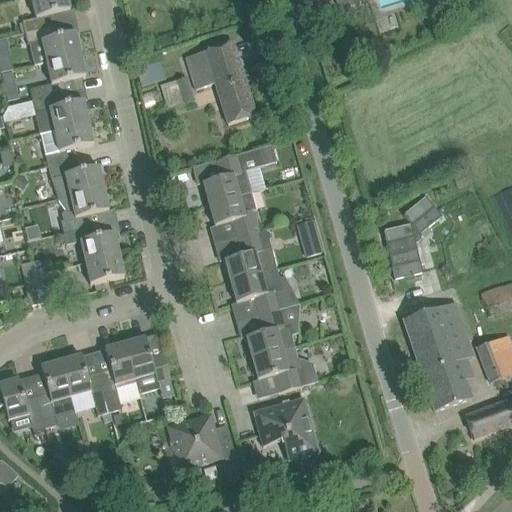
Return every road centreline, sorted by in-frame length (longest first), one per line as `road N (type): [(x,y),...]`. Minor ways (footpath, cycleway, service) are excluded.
road 1 (tertiary): [(430,511),(280,0)]
road 2 (residential): [(168,292),(103,0)]
road 3 (residential): [(0,355),(47,328),(168,292)]
